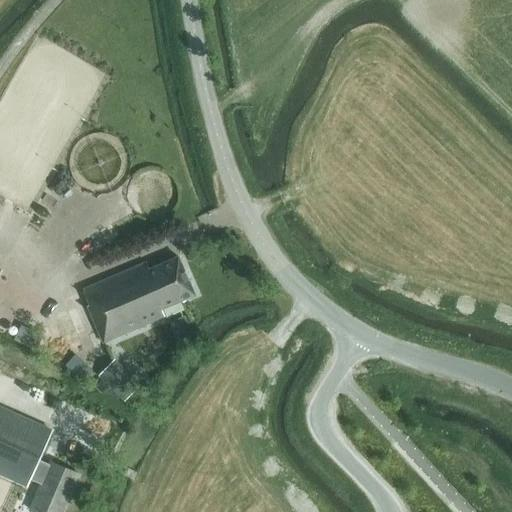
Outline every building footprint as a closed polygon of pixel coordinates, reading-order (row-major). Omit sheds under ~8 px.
[(195,296),(178,257),(149,270),(146,263),(82,290),(89,306),(87,307),(103,343),(164,317),(161,310),(195,296)] [(14,340),(35,350),(41,339),(20,328),(14,340)] [(90,374),(73,357),(62,368),(78,385),(90,374)] [(122,400),(135,387),(112,363),(98,376),(122,400)] [(101,392),(108,385),(102,380),(95,386),(101,392)] [(0,408),(0,473),(26,486),(51,431),(0,408)] [(63,511),(79,475),(51,463),(30,511),(33,511),(63,511)]
